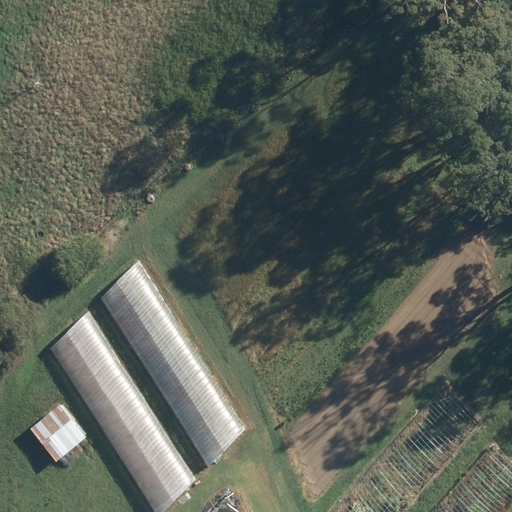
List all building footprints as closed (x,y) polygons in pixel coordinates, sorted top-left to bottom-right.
[(142,260),(104,299),(210,464),(246,430),(142,260)] [(163,511),(197,480),(89,313),(53,346),(155,511),(163,511)] [(446,386),(328,511),(402,511),(486,423),(446,386)] [(59,405),(32,430),(59,460),(87,434),(59,405)] [(511,462),(492,444),(430,511),(504,511),(511,504),(511,462)]
